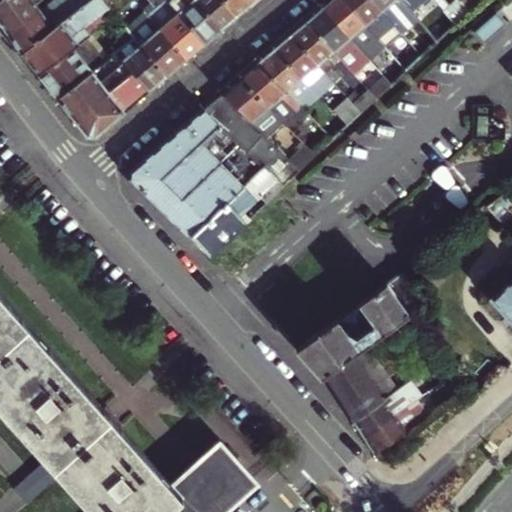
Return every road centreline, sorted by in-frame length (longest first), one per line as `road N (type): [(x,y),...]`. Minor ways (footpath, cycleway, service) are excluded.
road 1 (tertiary): [(82,174),(388,511)]
road 2 (residential): [(82,174),(287,0)]
road 3 (tertiary): [(511,401),(389,511)]
road 4 (tertiary): [(0,67),(82,174)]
